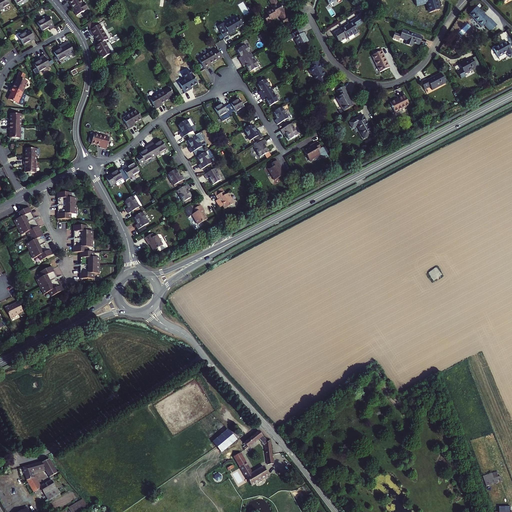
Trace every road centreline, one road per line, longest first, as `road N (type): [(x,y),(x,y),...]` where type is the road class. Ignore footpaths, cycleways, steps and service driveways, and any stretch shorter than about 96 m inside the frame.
road 1 (secondary): [(243,236),(511,96)]
road 2 (residential): [(175,330),(335,511)]
road 3 (residential): [(466,0),(423,63),(385,85),(336,65),(307,11)]
road 4 (track): [(12,468),(50,454),(203,355)]
road 5 (residential): [(89,165),(77,136),(88,55),(73,26)]
